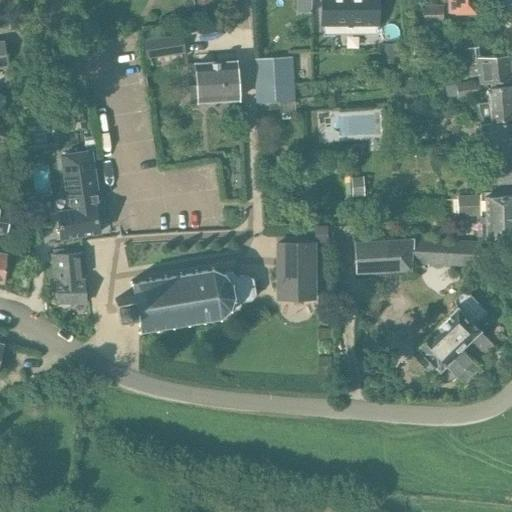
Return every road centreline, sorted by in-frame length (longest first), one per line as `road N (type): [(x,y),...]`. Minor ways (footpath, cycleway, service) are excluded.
road 1 (unclassified): [(0,311),(110,372),(212,400),(438,417),(483,410),(511,393)]
road 2 (residential): [(128,47),(66,58),(56,0)]
